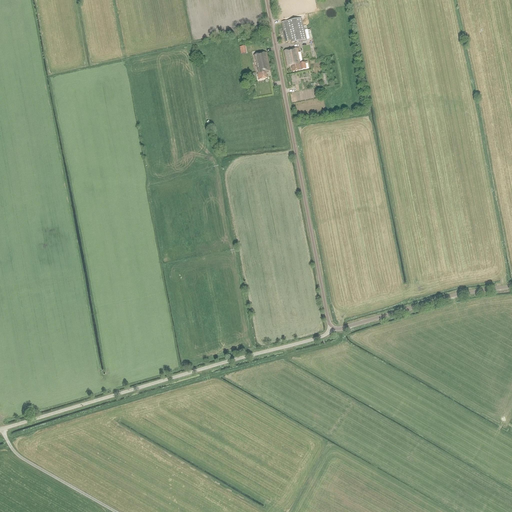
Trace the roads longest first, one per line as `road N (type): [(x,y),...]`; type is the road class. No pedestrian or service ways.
road 1 (unclassified): [(0,429),(320,337),(331,326)]
road 2 (unclassified): [(331,326),(266,0)]
road 3 (residential): [(331,326),(511,286)]
road 4 (track): [(3,429),(23,459),(115,511)]
